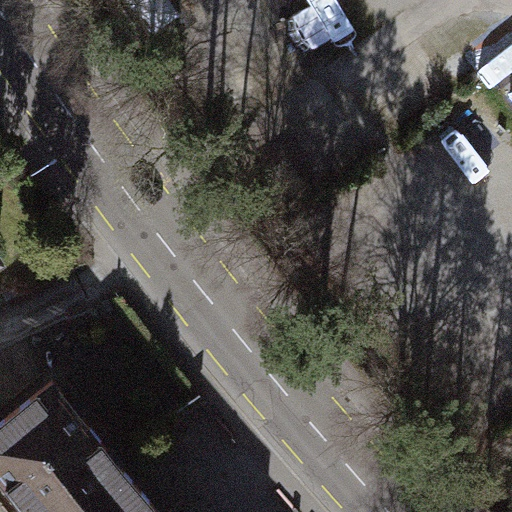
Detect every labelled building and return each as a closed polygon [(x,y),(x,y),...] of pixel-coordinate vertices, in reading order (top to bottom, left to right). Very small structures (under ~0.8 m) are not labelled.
[(223,0),(265,83),(304,64),(272,0),(223,0)] [(275,0),(307,59),(362,30),(346,0),(275,0)] [(374,0),(394,27),(432,0),(374,0)] [(500,86),(511,75),(511,15),(470,50),(500,86)] [(363,152),(478,71),(450,32),(335,112),(363,152)] [(167,511),(53,379),(0,424),(0,477),(29,511),(167,511)]
